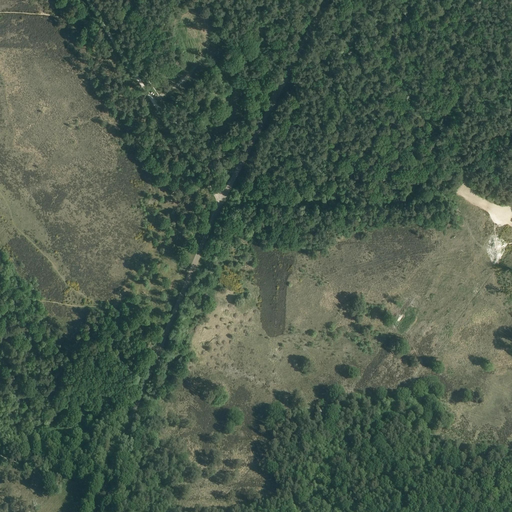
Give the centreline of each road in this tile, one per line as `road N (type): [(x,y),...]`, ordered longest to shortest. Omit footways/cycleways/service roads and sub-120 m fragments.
road 1 (unclassified): [(91,511),(217,209),(326,0)]
road 2 (track): [(221,201),(87,0)]
